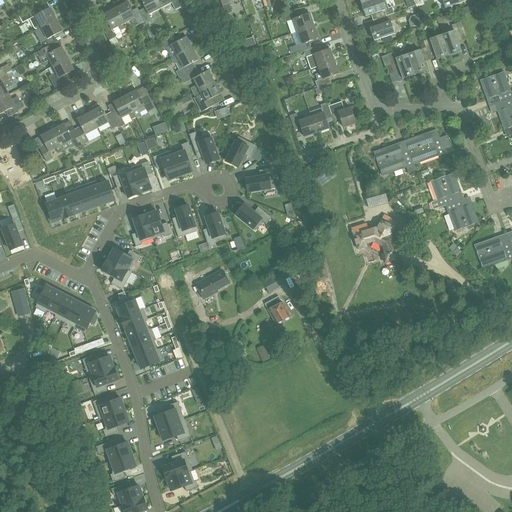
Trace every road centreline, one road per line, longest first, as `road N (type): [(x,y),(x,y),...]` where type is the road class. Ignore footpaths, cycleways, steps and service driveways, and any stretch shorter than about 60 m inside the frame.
road 1 (residential): [(160,511),(135,394),(83,277)]
road 2 (unknown): [(228,505),(156,326),(111,296)]
road 3 (unknown): [(117,511),(55,334)]
road 4 (secondary): [(217,511),(375,423)]
road 5 (residential): [(83,277),(116,213),(198,183),(216,188)]
road 6 (residential): [(511,197),(491,204),(459,109),(441,109)]
road 7 (unclassified): [(276,511),(390,446)]
road 8 (residential): [(377,108),(335,0)]
